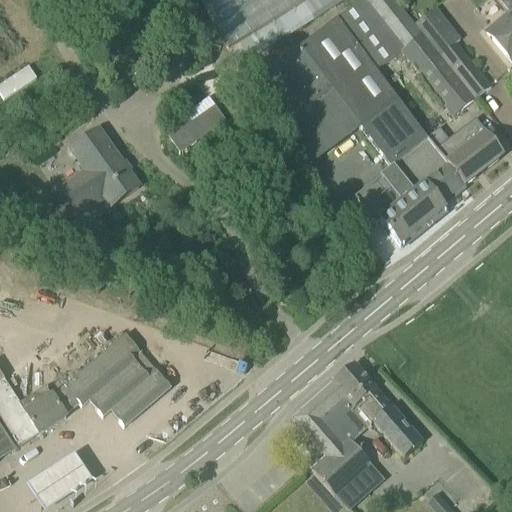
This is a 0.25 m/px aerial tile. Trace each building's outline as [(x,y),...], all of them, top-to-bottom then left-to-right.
[(196,0),(240,69),(350,0),(360,0),(361,2),(363,0),(196,0)] [(374,73),(400,53),(421,36),(414,27),(393,0),(363,0),(361,2),(248,89),(276,127),(308,169),(361,129),(393,169),(354,201),(375,227),(380,224),(400,249),(445,213),(440,207),(463,188),(428,141),(427,140),(426,141),(397,101),(374,73)] [(459,41),(436,11),(414,27),(421,36),(438,57),(455,44),(459,41)] [(511,14),(510,17),(487,36),(511,65),(511,14)] [(421,36),(400,53),(453,119),(474,103),(438,57),(421,36)] [(455,44),(438,57),(474,103),(490,91),(455,44)] [(193,118),(206,85),(186,78),(180,94),(179,93),(172,110),(193,118)] [(190,123),(167,139),(179,157),(225,124),(214,108),(191,124),(190,123)] [(427,140),(428,141),(463,188),(464,189),(503,159),(475,122),(449,143),(439,131),(427,140)] [(79,218),(104,201),(111,210),(139,190),(98,133),(70,153),(85,174),(61,192),(79,218)] [(123,431),(170,391),(125,338),(59,394),(51,399),(63,417),(78,407),(81,410),(88,404),(102,421),(109,414),(123,431)] [(313,473),(335,498),(346,511),(344,511),(350,511),(385,481),(352,444),(372,426),(403,461),(421,445),(353,367),(332,386),(292,421),(327,460),(313,473)] [(0,462),(15,453),(0,431),(0,426),(22,413),(18,407),(19,406),(0,376),(0,462)] [(22,413),(38,437),(38,438),(65,421),(63,417),(51,399),(45,389),(19,406),(18,407),(22,413)] [(38,437),(22,413),(0,426),(0,431),(14,452),(38,437)] [(85,457),(34,483),(48,511),(99,486),(85,457)] [(431,511),(447,511),(448,511),(435,496),(425,504),(431,511)]
